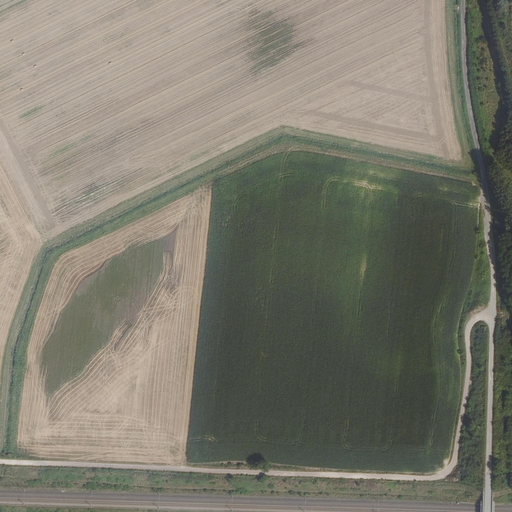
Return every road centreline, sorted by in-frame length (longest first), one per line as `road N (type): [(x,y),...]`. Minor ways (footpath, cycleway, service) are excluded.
road 1 (track): [(0,463),(443,482),(461,447),(471,332),(497,317)]
road 2 (track): [(462,0),(490,233),(486,511)]
